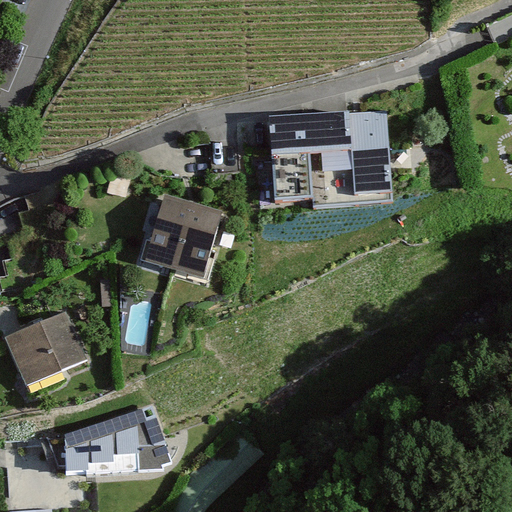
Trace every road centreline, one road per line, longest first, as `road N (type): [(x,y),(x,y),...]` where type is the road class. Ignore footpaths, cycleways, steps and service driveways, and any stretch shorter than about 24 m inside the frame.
road 1 (residential): [(0,193),(253,106),(378,81),(457,45)]
road 2 (residential): [(60,0),(0,134)]
